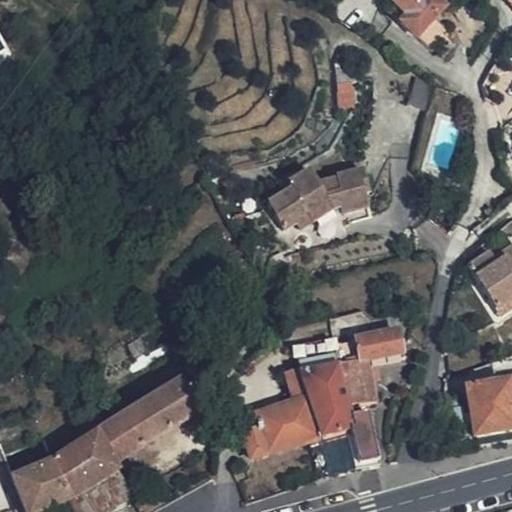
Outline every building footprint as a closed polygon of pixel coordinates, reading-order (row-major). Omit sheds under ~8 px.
[(394,0),(384,12),(414,40),(433,20),(442,11),(429,0),(394,0)] [(433,20),(414,40),(429,54),(448,34),(433,20)] [(416,119),(428,96),(416,89),(403,112),(416,119)] [(205,162),(232,156),(228,138),(202,143),(205,162)] [(258,179),(255,166),(228,173),(232,186),(258,179)] [(267,206),(283,233),(295,225),(293,222),(305,215),(311,223),(331,211),(339,210),(340,215),(369,208),(365,196),(369,195),(363,172),(317,184),(310,172),(288,185),(291,191),(267,206)] [(293,222),(295,225),(299,230),(311,223),(305,215),(293,222)] [(511,249),(494,261),(489,255),(467,270),(495,314),(511,301),(511,249)] [(343,393),(347,410),(365,406),(376,404),(372,385),(380,383),(374,362),(401,357),(395,334),(355,342),(359,363),(337,368),(343,393)] [(354,336),(331,341),(334,354),(337,368),(359,363),(355,342),(354,336)] [(334,354),(331,341),(294,348),(298,362),(334,354)] [(301,376),(337,368),(334,354),(298,362),(301,376)] [(302,384),(307,401),(308,401),(343,393),(337,368),(301,376),(294,377),(296,385),(302,384)] [(0,381),(0,421),(35,408),(22,373),(0,381)] [(511,431),(511,383),(466,392),(473,438),(511,431)] [(52,464),(68,502),(116,472),(113,466),(196,415),(192,407),(178,386),(113,426),(55,463),(52,464)] [(317,442),(352,432),(349,419),(347,410),(343,393),(308,401),(307,401),(317,442)] [(307,401),(306,402),(256,416),(260,432),(244,437),(249,456),(251,461),(308,445),(317,442),(307,401)] [(349,419),(352,432),(370,428),(367,416),(349,419)] [(352,432),(353,438),(360,467),(379,463),(370,428),(352,432)] [(360,467),(353,438),(342,440),(350,469),(360,467)] [(12,482),(24,511),(72,511),(68,502),(52,464),(16,480),(12,482)] [(68,502),(72,511),(114,511),(133,500),(132,498),(116,472),(68,502)]
